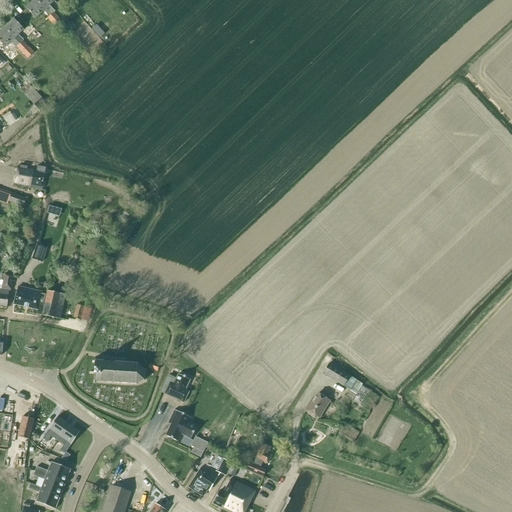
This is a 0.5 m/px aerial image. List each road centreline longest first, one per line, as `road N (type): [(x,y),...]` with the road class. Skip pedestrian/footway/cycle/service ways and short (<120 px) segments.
road 1 (unclassified): [(107,433),(0,369)]
road 2 (unclassified): [(202,511),(107,433)]
